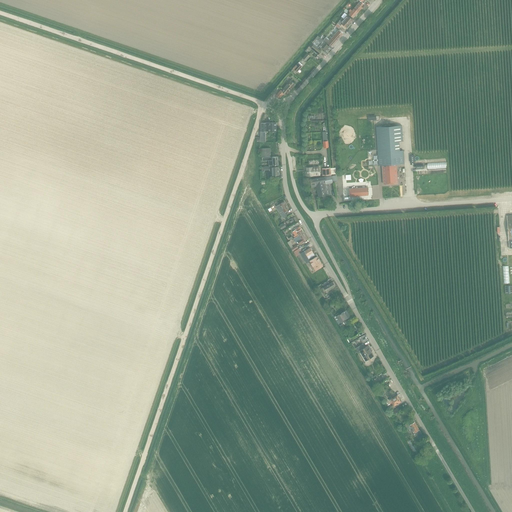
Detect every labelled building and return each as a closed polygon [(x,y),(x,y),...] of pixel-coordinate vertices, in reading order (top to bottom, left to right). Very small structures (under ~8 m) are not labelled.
[(367,7),(363,4),(362,2),(364,0),(357,0),(357,1),(359,3),(356,5),(361,9),(362,7),(365,10),(367,7)] [(358,12),(361,9),(356,5),(356,6),(350,2),(349,4),(354,8),(358,12)] [(353,18),(358,12),(354,8),(352,11),(350,9),(349,11),(350,12),(349,14),(353,18)] [(353,21),(349,17),(347,15),(343,19),(342,18),(337,23),(338,23),(340,26),(342,28),(345,30),(347,28),(351,25),(350,24),(353,21)] [(343,34),(339,30),(331,39),(329,38),(329,39),(327,37),(324,40),(328,43),(332,47),(343,34)] [(331,47),(328,44),(319,37),(317,40),(322,44),(319,48),(322,51),(322,50),(326,53),(331,47)] [(318,54),(321,51),(314,45),(311,48),(318,54)] [(301,66),(298,63),(293,69),(297,72),(301,66)] [(295,84),(292,81),(291,80),(282,91),(281,90),(277,95),(280,98),(284,93),(286,95),(295,84)] [(266,142),(266,132),(271,132),(276,132),(276,122),(261,123),(261,128),(261,132),(260,132),(260,137),(260,142),(266,142)] [(382,165),(383,184),(398,183),(397,164),(404,164),(403,151),(400,151),(399,141),(403,141),(402,125),(376,127),(379,165),(382,165)] [(270,148),(261,149),(262,161),(271,160),(270,148)] [(278,157),(272,157),(272,161),(269,161),(269,166),(278,165),(278,157)] [(320,176),(320,170),(320,167),(312,168),(307,168),(307,176),(312,175),(317,175),(317,176),(320,176)] [(312,187),(316,186),(319,197),(326,195),(324,184),(333,183),(337,182),(336,175),(331,176),(310,180),(312,187)] [(367,188),(349,189),(350,197),(368,196),(367,188)] [(289,210),(284,202),(280,204),(276,206),(279,212),(281,214),(289,210)] [(295,238),(304,233),(300,227),(295,229),(295,230),(293,232),(295,235),(294,236),(295,238)] [(298,242),(299,244),(303,242),(307,239),(304,233),(295,238),(293,239),(296,243),(298,242)] [(316,271),(319,269),(323,266),(316,254),(315,255),(310,248),(306,250),(304,251),(307,256),(304,258),(306,260),(308,259),(316,271)] [(329,290),(331,289),(335,287),(333,282),(330,283),(328,281),(326,282),(324,283),(322,284),(324,287),(321,288),(324,295),(330,292),(329,290)] [(340,323),(346,319),(351,316),(347,310),(342,313),(336,317),(340,323)] [(366,360),(369,359),(373,356),(367,346),(365,347),(363,344),(356,348),(359,353),(361,352),(366,360)] [(391,399),(394,405),(401,401),(399,397),(398,397),(397,395),(395,396),(391,399)] [(412,428),(412,429),(417,426),(414,420),(410,422),(405,425),(408,430),(412,428)] [(424,438),(417,426),(412,429),(419,440),(424,438)]
